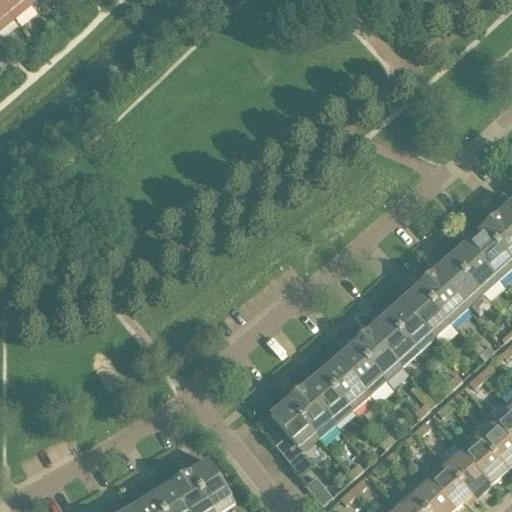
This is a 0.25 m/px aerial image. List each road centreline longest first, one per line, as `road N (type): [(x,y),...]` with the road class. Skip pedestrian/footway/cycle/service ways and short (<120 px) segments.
road 1 (residential): [(189,394),(511,114)]
road 2 (residential): [(18,511),(34,491),(189,394)]
road 3 (residential): [(189,394),(284,511)]
